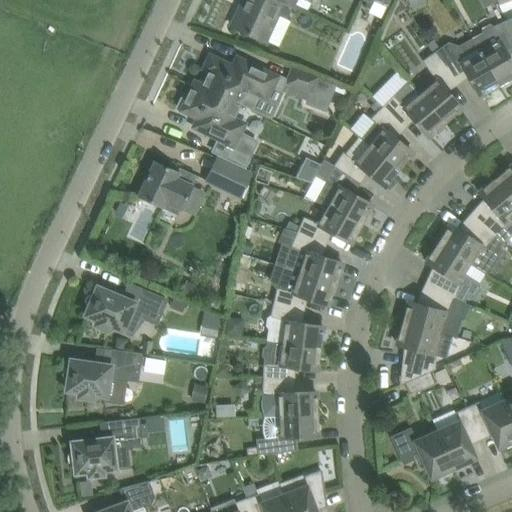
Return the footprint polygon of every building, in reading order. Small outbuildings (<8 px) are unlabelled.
[(293,4),(295,0),(247,0),(248,0),(244,11),(240,9),(233,26),(265,40),(277,15),(286,19),(293,4)] [(511,62),(505,50),(511,47),(511,33),(507,22),(493,28),(491,22),(480,28),(482,32),(474,36),(483,52),(481,53),(499,85),(511,77),(511,62)] [(483,52),(474,36),(458,45),(451,42),(437,52),(455,80),(466,72),(480,96),(499,85),(481,53),(483,52)] [(455,80),(437,52),(425,61),(438,80),(423,93),(422,92),(420,93),(445,122),(462,108),(445,88),(455,80)] [(280,78),(270,73),(248,62),(238,57),(234,66),(209,55),(203,68),(207,70),(201,85),(200,85),(239,104),(240,101),(253,108),(260,95),(270,99),(280,78)] [(337,84),(319,78),(319,76),(291,66),(284,84),(309,93),(307,100),(305,104),(327,112),(337,84)] [(398,68),(373,95),(384,104),(408,77),(398,68)] [(445,122),(420,93),(422,92),(410,81),(394,97),(383,108),(401,126),(411,116),(428,137),(435,130),(438,133),(445,127),(443,124),(445,122)] [(200,85),(201,85),(195,82),(188,97),(184,94),(178,108),(182,109),(199,118),(195,127),(220,139),(214,151),(245,166),(256,141),(240,133),(244,124),(232,118),(239,104),(200,85)] [(392,135),(401,126),(383,108),(373,118),(375,120),(360,138),(369,145),(399,169),(413,152),(392,135)] [(399,169),(369,145),(370,146),(356,163),(344,154),(335,166),(356,180),(364,169),(384,186),(397,171),(399,169)] [(251,173),(217,158),(206,180),(240,196),(251,173)] [(325,181),(315,201),(329,206),(362,224),(372,204),(349,191),(356,180),(335,166),(324,159),(316,176),(325,181)] [(138,196),(178,213),(180,208),(181,208),(192,184),(190,184),(194,175),(179,167),(177,171),(154,161),(138,196)] [(511,165),(496,178),(511,197),(511,165)] [(511,197),(496,178),(479,193),(487,202),(474,216),(503,242),(511,234),(511,197)] [(351,243),(362,224),(329,206),(319,225),(305,219),(301,227),(290,221),(286,228),(299,232),(322,242),(327,230),(351,243)] [(503,242),(474,216),(461,231),(451,225),(439,243),(470,263),(471,261),(488,273),(503,250),(500,248),(503,242)] [(322,242),(299,232),(286,228),(284,228),(278,242),(292,248),(286,268),(300,272),(335,284),(342,263),(317,254),(322,242)] [(470,263),(439,243),(427,262),(437,269),(429,286),(454,297),(465,302),(467,296),(474,299),(480,289),(479,283),(464,272),(470,263)] [(328,305),(335,284),(300,272),(286,268),(278,289),(275,303),(300,309),(303,296),(328,305)] [(157,323),(166,299),(129,284),(123,297),(98,287),(94,295),(91,294),(88,295),(86,298),(85,301),(86,304),(89,307),(86,315),(97,320),(96,324),(109,330),(111,325),(118,328),(126,310),(157,323)] [(409,301),(403,323),(439,332),(454,337),(460,317),(463,317),(469,304),(464,302),(429,286),(420,304),(409,301)] [(170,307),(182,312),(186,301),(174,296),(170,307)] [(297,322),(300,309),(275,303),(272,318),(267,321),(266,329),(268,332),(267,341),(320,348),(323,326),(297,322)] [(205,316),(201,333),(220,337),(224,318),(205,314),(205,316)] [(433,353),(439,332),(403,323),(397,344),(409,347),(405,382),(430,371),(434,370),(435,353),(433,353)] [(317,370),(320,348),(267,341),(266,349),(263,351),(262,359),(265,364),(265,378),(290,379),(291,366),(317,370)] [(64,370),(62,373),(63,377),(65,380),(68,381),(67,390),(79,392),(78,396),(93,398),(94,394),(106,396),(109,379),(115,380),(116,377),(137,380),(141,354),(142,354),(142,353),(111,348),(111,349),(109,365),(91,362),(71,359),(70,368),(67,368),(64,370)] [(435,383),(430,371),(405,382),(410,394),(435,383)] [(289,393),(290,379),(265,378),(263,411),(265,415),(264,416),(317,414),(316,391),(289,393)] [(511,386),(500,392),(511,417),(511,386)] [(511,442),(511,417),(500,392),(467,407),(478,432),(489,427),(499,448),(511,442)] [(467,437),(478,432),(467,407),(455,412),(459,421),(437,431),(454,468),(476,458),(467,437)] [(318,436),(317,414),(264,416),(263,424),(263,429),(263,432),(266,439),(258,440),(260,455),(293,450),(291,437),(318,436)] [(68,455),(67,458),(68,461),(71,463),(75,464),(76,472),(89,471),(89,476),(103,474),(103,469),(116,468),(129,466),(127,447),(142,445),(141,437),(147,436),(146,423),(139,424),(139,418),(139,417),(121,420),(101,422),(103,438),(72,442),(73,451),(70,452),(68,455)] [(393,436),(392,436),(404,464),(406,463),(405,462),(415,458),(420,469),(426,466),(432,478),(454,468),(437,431),(416,441),(411,429),(394,437),(393,436)] [(321,470),(303,477),(307,485),(305,485),(306,486),(284,494),(290,511),(317,511),(314,502),(325,498),(321,470)] [(130,511),(150,504),(153,496),(148,482),(149,482),(149,481),(119,488),(120,489),(121,489),(125,502),(98,511),(130,511)] [(290,511),(284,494),(263,502),(263,501),(261,502),(258,494),(246,498),(251,511),(290,511)] [(251,511),(246,498),(236,502),(235,499),(211,508),(212,511),(251,511)]
